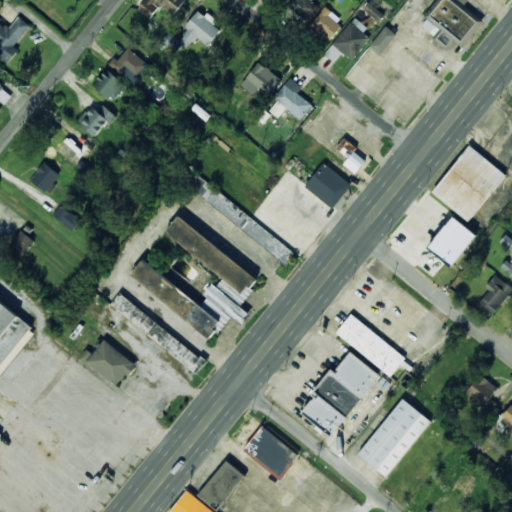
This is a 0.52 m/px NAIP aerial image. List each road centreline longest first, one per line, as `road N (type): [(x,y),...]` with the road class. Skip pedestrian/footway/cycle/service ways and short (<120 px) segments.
road 1 (primary): [(135,511),(511,45)]
road 2 (residential): [(424,155),(234,0)]
road 3 (residential): [(396,511),(240,383)]
road 4 (residential): [(361,233),(511,356)]
road 5 (residential): [(0,143),(115,0)]
